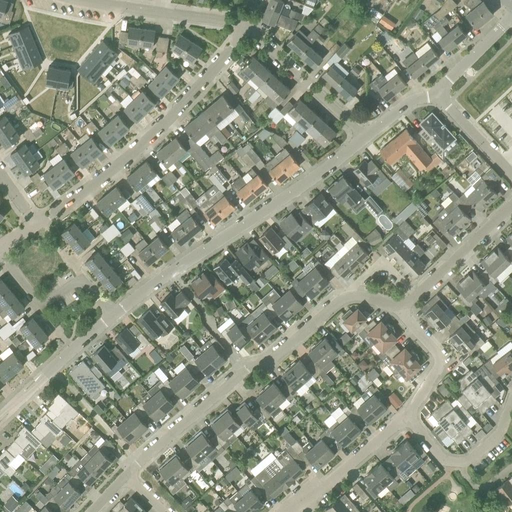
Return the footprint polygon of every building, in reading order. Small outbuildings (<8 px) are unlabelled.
[(293,19),(297,12),(290,9),(290,7),(289,5),(287,4),(285,5),(284,7),(282,6),(284,2),(279,0),(270,0),(267,8),(293,19)] [(452,0),(446,0),(440,10),(433,15),(438,20),(444,15),(457,5),(452,0)] [(483,2),(480,0),(465,0),(464,3),(473,10),(483,2)] [(467,15),(476,28),(494,14),(483,2),(473,10),(467,15)] [(418,7),(412,16),(417,20),(424,11),(418,7)] [(262,20),(274,25),(276,21),(294,28),(297,21),(293,19),(267,8),(262,20)] [(8,10),(5,19),(11,20),(13,12),(11,11),(8,10)] [(301,22),(304,15),(303,14),(297,12),(293,19),(297,21),(298,20),(301,22)] [(424,22),(429,28),(434,27),(442,38),(439,41),(447,51),(457,43),(448,33),(443,26),(438,20),(433,15),(424,22)] [(449,21),(444,15),(438,20),(443,26),(449,21)] [(384,25),(388,19),(384,16),(380,22),(384,25)] [(412,28),(416,22),(411,18),(406,26),(409,28),(412,28)] [(324,30),(323,30),(324,29),(318,24),(314,29),(313,29),(310,33),(316,38),(324,30)] [(456,27),(448,33),(457,43),(467,35),(458,25),(456,27)] [(9,34),(14,46),(33,38),(28,26),(9,34)] [(120,32),(119,42),(140,45),(142,29),(130,27),(129,33),(120,32)] [(153,47),(155,31),(142,29),(140,45),(153,47)] [(313,42),(307,36),(299,29),(287,43),(301,55),(309,46),(313,42)] [(329,35),(324,30),(316,38),(315,39),(321,44),(329,35)] [(191,41),(180,34),(171,49),(182,56),(191,41)] [(387,43),(381,37),(376,42),(382,47),(387,43)] [(38,50),(33,38),(14,46),(18,58),(38,50)] [(103,40),(94,50),(110,64),(119,54),(103,40)] [(182,56),(193,62),(202,48),(191,41),(182,56)] [(333,54),(340,47),(337,43),(329,51),(333,54)] [(350,48),(345,43),(336,53),(342,58),(350,48)] [(419,58),(427,68),(439,57),(432,48),(427,43),(415,53),(419,58)] [(379,56),(384,51),(378,44),(372,49),(379,56)] [(301,55),(315,68),(323,59),(309,46),(301,55)] [(43,62),(38,50),(18,58),(23,70),(43,62)] [(102,74),(110,64),(94,50),(86,60),(102,74)] [(253,56),(241,69),(246,73),(242,78),(246,82),(251,77),(262,65),(253,56)] [(372,63),(365,56),(361,59),(361,60),(368,67),(368,66),(372,63)] [(406,69),(414,78),(427,68),(419,58),(406,69)] [(102,74),(86,60),(78,70),(93,84),(102,74)] [(185,68),(178,62),(174,66),(181,72),(185,68)] [(330,65),(322,74),(336,87),(344,78),(349,72),(338,62),(333,64),(331,66),(330,65)] [(171,87),(180,78),(166,65),(158,75),(171,87)] [(260,86),(272,73),(262,65),(251,77),(260,86)] [(45,84),(57,86),(60,68),(49,66),(45,84)] [(354,66),(351,70),(351,71),(356,76),(360,71),(354,66)] [(60,68),(57,86),(68,88),(71,70),(60,68)] [(143,85),(137,79),(128,70),(124,74),(139,89),(143,85)] [(281,82),(272,73),(260,86),(269,95),(281,82)] [(396,92),(406,84),(398,74),(388,82),(396,92)] [(137,79),(143,85),(147,81),(141,75),(137,79)] [(149,84),(162,96),(171,87),(158,75),(149,84)] [(129,82),(124,77),(118,83),(123,88),(129,82)] [(350,99),(358,90),(344,78),(336,87),(350,99)] [(232,81),(227,85),(235,94),(239,90),(232,81)] [(272,119),(280,111),(276,107),(290,90),(281,82),(269,95),(264,100),(273,108),(267,115),(272,119)] [(388,82),(378,89),(387,100),(396,92),(388,82)] [(248,99),(256,90),(252,86),(244,95),(248,99)] [(111,93),(108,90),(104,93),(109,98),(108,98),(119,109),(123,105),(121,103),(120,103),(121,102),(117,98),(116,99),(111,93)] [(260,95),(256,90),(248,99),(252,103),(260,95)] [(146,112),(155,104),(143,91),(134,100),(146,112)] [(3,105),(6,109),(20,99),(17,95),(3,105)] [(225,117),(234,108),(223,95),(213,103),(225,117)] [(110,104),(109,106),(115,113),(119,109),(108,98),(106,100),(110,104)] [(6,109),(9,114),(23,104),(20,99),(6,109)] [(297,120),(309,108),(299,99),(283,116),(292,125),(297,120)] [(134,100),(124,108),(137,121),(146,112),(134,100)] [(231,135),(225,127),(230,122),(225,117),(213,103),(204,111),(227,139),(231,135)] [(306,129),(318,116),(309,108),(297,120),(306,129)] [(251,119),(244,110),(243,109),(239,113),(239,114),(246,123),(251,119)] [(209,138),(215,133),(222,143),(227,139),(204,111),(194,119),(209,138)] [(280,111),(272,119),(276,123),(284,114),(280,111)] [(120,136),(130,128),(118,114),(108,123),(120,136)] [(454,139),(455,138),(432,114),(421,124),(424,127),(418,133),(443,160),(459,144),(454,139)] [(6,115),(0,119),(0,135),(13,126),(6,115)] [(327,124),(318,116),(306,129),(316,137),(327,124)] [(200,146),(209,138),(194,119),(184,127),(200,146)] [(87,124),(93,131),(97,127),(91,121),(88,124),(87,124)] [(99,131),(110,145),(120,136),(108,123),(99,131)] [(93,131),(87,124),(83,128),(88,134),(93,131)] [(253,132),(257,128),(253,124),(249,128),(253,132)] [(316,137),(325,146),(337,133),(327,124),(316,137)] [(0,135),(0,138),(6,147),(20,136),(13,126),(0,135)] [(23,133),(26,138),(40,128),(39,127),(33,132),(30,128),(23,133)] [(265,127),(257,133),(262,139),(270,133),(265,127)] [(26,138),(29,142),(43,132),(40,128),(26,138)] [(406,151),(421,169),(425,174),(430,170),(426,165),(431,161),(435,166),(442,160),(436,153),(430,158),(406,129),(380,151),(391,164),(406,151)] [(293,143),(301,135),(297,131),(289,139),(293,143)] [(282,137),(275,133),(272,136),(281,148),(287,143),(282,137)] [(305,139),(301,135),(293,143),(297,147),(305,139)] [(91,137),(90,138),(82,145),(93,159),(103,151),(91,137)] [(191,155),(190,154),(176,137),(167,145),(181,163),(189,156),(191,155)] [(66,152),(70,149),(65,142),(60,146),(66,152)] [(248,143),(242,148),(255,164),(261,159),(251,148),(248,143)] [(26,144),(11,154),(18,164),(33,154),(26,144)] [(72,153),(83,167),(93,159),(82,145),(72,153)] [(156,153),(168,167),(173,162),(178,169),(183,165),(181,163),(167,145),(156,153)] [(61,156),(66,152),(60,146),(56,149),(61,156)] [(210,168),(215,165),(224,158),(224,157),(218,150),(213,154),(209,157),(207,155),(200,146),(195,150),(210,168)] [(233,152),(234,154),(237,151),(250,168),(255,164),(242,148),(241,147),(237,149),(236,149),(233,152)] [(289,174),(300,165),(291,154),(285,148),(281,152),(275,156),(289,174)] [(300,153),(308,162),(312,158),(305,149),(300,153)] [(210,168),(195,150),(190,154),(191,155),(189,156),(191,158),(193,157),(205,171),(210,168)] [(470,163),(477,156),(473,151),(465,158),(470,163)] [(18,164),(26,175),(40,164),(33,154),(18,164)] [(275,156),(269,161),(265,165),(270,171),(269,172),(279,183),(289,174),(275,156)] [(64,158),(63,159),(54,166),(65,181),(75,173),(64,158)] [(372,190),(377,185),(386,176),(372,160),(367,165),(364,162),(364,161),(354,170),(372,190)] [(157,173),(147,161),(137,169),(147,181),(157,173)] [(44,174),(55,188),(65,181),(54,166),(44,174)] [(501,178),(491,167),(472,185),(490,204),(495,200),(493,198),(497,194),(492,189),(497,184),(495,183),(501,178)] [(137,169),(127,177),(137,190),(147,181),(137,169)] [(223,184),(228,180),(218,169),(213,173),(223,184)] [(257,194),(267,186),(258,174),(257,175),(252,169),(242,177),(257,194)] [(413,184),(400,169),(391,177),(404,191),(413,184)] [(166,174),(173,183),(178,179),(170,170),(166,174)] [(30,178),(36,185),(43,179),(37,172),(30,178)] [(218,188),(223,184),(213,173),(212,175),(208,178),(218,188)] [(162,178),(169,186),(173,183),(166,174),(162,178)] [(362,197),(343,175),(328,188),(339,200),(343,197),(351,206),(362,197)] [(242,177),(232,186),(237,192),(246,203),(257,194),(242,177)] [(48,186),(43,179),(36,185),(41,191),(48,186)] [(473,203),(480,211),(484,207),(485,208),(490,204),(472,185),(464,193),(459,198),(468,207),(473,203)] [(126,198),(116,186),(107,194),(117,206),(126,198)] [(224,215),(235,206),(225,196),(220,190),(209,198),(214,205),(215,204),(224,215)] [(176,196),(189,212),(194,208),(185,197),(181,192),(176,196)] [(467,223),(471,219),(464,211),(468,207),(459,198),(454,192),(449,196),(453,200),(444,208),(464,229),(468,224),(467,223)] [(194,208),(199,204),(190,193),(185,197),(194,208)] [(107,194),(97,202),(107,214),(117,206),(107,194)] [(313,223),(318,219),(319,220),(333,208),(321,194),(307,206),(312,212),(307,217),(313,223)] [(147,203),(140,195),(136,199),(143,206),(148,212),(150,210),(145,204),(147,203)] [(363,201),(376,215),(383,209),(370,195),(363,201)] [(204,213),(214,224),(224,215),(215,204),(214,205),(209,198),(205,202),(204,203),(199,207),(205,213),(204,213)] [(143,206),(136,199),(132,202),(138,210),(142,207),(143,206)] [(422,216),(423,217),(428,213),(425,209),(423,207),(419,210),(418,211),(422,216)] [(92,208),(88,211),(95,219),(99,216),(92,208)] [(154,221),(161,229),(165,225),(159,217),(161,215),(156,208),(148,213),(152,218),(154,221)] [(448,230),(454,236),(458,232),(459,233),(464,229),(444,208),(438,213),(439,217),(433,222),(444,234),(448,230)] [(281,222),(280,223),(296,241),(313,226),(300,212),(295,217),(291,213),(286,218),(285,217),(280,221),(281,222)] [(397,213),(391,218),(397,224),(403,219),(402,218),(404,216),(401,212),(399,215),(397,213)] [(191,236),(201,228),(192,216),(182,224),(191,236)] [(154,221),(150,224),(156,232),(161,229),(154,221)] [(346,221),(341,226),(350,235),(355,230),(346,221)] [(70,242),(82,232),(74,223),(62,233),(70,242)] [(102,233),(109,227),(105,223),(100,227),(100,231),(102,233)] [(116,236),(121,232),(117,228),(113,223),(109,227),(112,232),(116,236)] [(172,232),(175,236),(182,244),(191,236),(182,224),(172,232)] [(395,234),(390,239),(383,245),(388,251),(386,253),(388,256),(408,237),(409,237),(399,226),(393,232),(395,234)] [(112,232),(109,227),(102,233),(101,234),(105,238),(112,232)] [(260,238),(262,240),(273,253),(283,245),(287,249),(293,244),(285,235),(281,239),(271,228),(268,231),(266,231),(265,232),(263,235),(260,238)] [(325,241),(331,236),(325,229),(320,234),(325,241)] [(369,255),(355,240),(360,236),(355,231),(351,235),(352,236),(343,244),(349,250),(363,265),(366,262),(364,260),(369,255)] [(79,252),(90,242),(82,232),(70,242),(79,252)] [(116,236),(112,232),(105,238),(108,242),(116,236)] [(129,239),(124,232),(118,237),(124,246),(129,239)] [(425,239),(431,245),(435,240),(430,234),(425,239)] [(159,256),(168,248),(158,236),(148,244),(159,256)] [(341,241),(336,236),(332,239),(332,240),(337,245),(341,241)] [(379,243),(376,236),(368,239),(371,246),(379,243)] [(393,256),(398,261),(416,245),(408,237),(388,256),(391,258),(393,256)] [(439,237),(437,240),(435,241),(443,249),(447,245),(439,237)] [(139,252),(149,265),(159,256),(148,244),(144,238),(135,246),(140,252),(139,252)] [(124,246),(131,254),(135,250),(129,242),(124,246)] [(269,257),(261,247),(255,251),(248,243),(237,252),(250,268),(255,263),(259,266),(269,257)] [(418,258),(417,257),(424,251),(420,248),(417,243),(416,245),(398,261),(403,267),(401,269),(403,272),(418,258)] [(127,257),(131,254),(124,246),(120,249),(127,257)] [(311,252),(307,247),(300,253),(305,258),(311,252)] [(506,256),(498,247),(489,255),(503,269),(510,262),(511,264),(511,253),(510,251),(506,256)] [(361,267),(363,265),(349,250),(341,257),(353,270),(359,265),(361,267)] [(99,251),(86,261),(94,271),(106,261),(99,251)] [(489,255),(481,262),(489,271),(485,275),(494,284),(499,280),(496,275),(503,269),(489,255)] [(338,279),(342,275),(347,280),(350,277),(348,275),(353,270),(341,257),(329,270),(338,279)] [(253,279),(236,259),(230,264),(225,258),(214,267),(219,273),(223,278),(228,284),(239,274),(247,284),(248,283),(252,288),(256,285),(253,279)] [(413,277),(426,266),(418,258),(403,272),(406,274),(408,272),(413,277)] [(293,271),(299,266),(293,259),(287,263),(293,271)] [(328,271),(318,260),(313,264),(316,267),(308,275),(320,289),(329,282),(323,275),(328,271)] [(114,271),(106,261),(94,271),(102,280),(114,271)] [(280,269),(286,265),(282,261),(277,265),(280,269)] [(274,264),(263,273),(268,280),(280,270),(274,264)] [(128,280),(133,276),(137,280),(141,277),(135,269),(125,277),(128,280)] [(481,279),(473,270),(464,278),(478,293),(484,299),(496,287),(494,284),(485,275),(481,279)] [(110,290),(122,280),(114,271),(102,280),(110,290)] [(225,288),(215,276),(211,280),(203,272),(191,283),(203,296),(209,291),(215,297),(225,288)] [(262,275),(256,280),(262,287),(268,281),(262,275)] [(304,288),(312,297),(313,296),(314,297),(320,292),(319,290),(320,289),(308,275),(299,282),(296,279),(292,283),(300,292),(304,288)] [(130,286),(137,280),(133,276),(128,280),(126,281),(127,282),(130,286)] [(464,278),(456,286),(464,295),(460,298),(469,308),(476,315),(482,310),(475,302),(478,300),(474,296),(478,293),(464,278)] [(1,279),(0,279),(0,295),(9,288),(1,279)] [(301,306),(303,304),(296,296),(300,292),(292,283),(287,287),(290,290),(282,297),(294,312),(295,311),(296,312),(302,306),(301,306)] [(0,311),(0,312),(0,311),(0,312),(17,298),(9,288),(0,295),(0,311)] [(190,301),(182,291),(174,298),(171,294),(160,303),(174,318),(184,309),(183,307),(190,301)] [(278,311),(286,319),(294,312),(282,297),(277,292),(264,303),(266,305),(274,315),(278,311)] [(448,307),(441,299),(436,294),(428,302),(432,307),(424,313),(428,318),(426,320),(429,324),(448,307)] [(9,313),(13,318),(25,308),(17,298),(0,312),(0,313),(3,318),(9,313)] [(501,303),(495,308),(501,315),(507,311),(501,303)] [(275,328),(277,327),(270,318),(274,315),(266,305),(261,309),(264,312),(256,320),(268,334),(269,333),(276,329),(275,328)] [(222,306),(212,310),(215,317),(224,313),(222,306)] [(450,328),(459,320),(448,307),(429,324),(433,327),(435,325),(439,330),(446,323),(450,328)] [(341,317),(345,321),(344,321),(352,330),(354,328),(358,333),(363,329),(368,324),(364,319),(370,314),(371,314),(364,310),(364,311),(362,313),(358,309),(353,313),(350,309),(341,317)] [(163,336),(174,326),(165,316),(162,313),(156,318),(150,310),(138,320),(153,338),(160,332),(163,336)] [(488,315),(483,319),(487,326),(493,322),(488,315)] [(33,317),(20,327),(28,337),(41,327),(33,317)] [(501,317),(497,323),(504,327),(508,321),(501,317)] [(459,320),(450,328),(448,330),(452,334),(449,337),(453,341),(451,343),(454,347),(474,330),(466,321),(464,323),(460,319),(459,320)] [(260,342),(268,334),(256,320),(247,327),(244,324),(240,328),(248,337),(252,333),(260,342)] [(363,329),(375,342),(393,326),(387,323),(385,326),(381,322),(378,325),(373,320),(368,324),(363,329)] [(9,321),(1,328),(5,332),(13,326),(9,321)] [(221,333),(230,344),(235,340),(240,346),(242,345),(243,347),(249,341),(248,340),(249,339),(248,337),(240,328),(234,321),(221,333)] [(13,326),(5,332),(8,337),(16,331),(16,330),(13,326)] [(393,326),(375,342),(387,355),(397,347),(393,342),(396,339),(392,334),(395,332),(395,333),(396,332),(393,326)] [(28,337),(36,347),(49,337),(41,327),(28,337)] [(127,327),(115,338),(128,353),(137,345),(141,350),(150,342),(141,332),(136,337),(127,327)] [(1,328),(0,328),(0,335),(4,340),(8,337),(5,332),(1,328)] [(471,355),(474,352),(480,347),(485,342),(474,330),(454,347),(458,351),(460,349),(464,353),(467,351),(471,355)] [(344,339),(341,336),(338,339),(344,345),(351,338),(349,335),(344,339)] [(21,342),(16,337),(12,340),(17,346),(21,342)] [(224,349),(214,337),(201,348),(204,352),(217,367),(218,366),(219,367),(225,362),(224,360),(226,359),(218,351),(222,348),(224,349)] [(321,339),(316,344),(330,360),(338,352),(341,355),(345,351),(335,339),(330,343),(326,338),(323,340),(321,339)] [(316,361),(311,364),(319,374),(323,378),(326,375),(326,372),(335,365),(330,360),(316,344),(310,348),(312,350),(309,352),(316,361)] [(111,376),(128,361),(118,348),(114,352),(112,350),(110,351),(104,345),(93,355),(111,376)] [(397,347),(387,355),(382,360),(394,373),(399,369),(417,353),(411,350),(412,351),(409,353),(405,349),(401,352),(397,347)] [(480,347),(474,352),(478,356),(484,351),(480,347)] [(511,348),(501,357),(511,370),(511,348)] [(149,354),(157,363),(163,359),(154,349),(149,354)] [(33,350),(25,357),(28,361),(36,355),(33,350)] [(359,355),(355,351),(351,355),(354,359),(359,355)] [(14,373),(24,365),(13,352),(4,361),(14,373)] [(201,366),(208,374),(217,367),(204,352),(196,359),(193,356),(189,360),(197,370),(201,366)] [(417,353),(399,369),(411,383),(421,374),(417,369),(420,366),(416,361),(419,359),(420,359),(417,353)] [(498,353),(489,359),(483,364),(494,377),(495,378),(500,374),(503,377),(508,373),(509,376),(511,373),(511,370),(501,357),(498,353)] [(469,357),(463,362),(466,366),(472,361),(469,357)] [(191,389),(199,382),(192,374),(197,370),(189,360),(184,364),(182,362),(173,369),(178,375),(191,389)] [(319,374),(311,364),(307,368),(300,360),(297,363),(295,361),(290,366),(308,387),(316,380),(315,378),(319,374)] [(0,363),(0,375),(4,381),(14,373),(4,361),(0,363)] [(99,392),(105,387),(98,378),(102,375),(94,365),(90,369),(83,361),(69,372),(91,399),(93,397),(94,399),(96,399),(100,395),(100,393),(99,392)] [(483,364),(480,367),(486,374),(480,380),(472,370),(464,376),(476,392),(494,377),(483,364)] [(290,383),(285,387),(293,396),(298,392),(301,395),(309,388),(308,387),(290,366),(284,371),(286,372),(283,375),(290,383)] [(163,382),(167,379),(168,378),(159,367),(154,372),(163,382)] [(373,380),(380,374),(374,368),(367,374),(373,380)] [(175,388),(182,397),(184,395),(184,396),(190,391),(190,390),(191,389),(178,375),(170,382),(167,379),(163,383),(171,392),(175,388)] [(476,392),(464,376),(456,383),(464,393),(457,399),(462,404),(476,392)] [(354,385),(359,381),(355,377),(350,381),(354,385)] [(448,377),(443,381),(448,387),(453,382),(448,377)] [(476,392),(489,407),(497,400),(489,390),(499,382),(495,378),(494,377),(476,392)] [(382,384),(377,378),(373,382),(378,387),(382,384)] [(172,405),(174,404),(166,396),(171,392),(163,383),(158,387),(156,385),(148,392),(165,412),(166,411),(167,411),(173,406),(172,405)] [(291,403),(289,400),(293,396),(285,387),(281,391),(274,383),(271,385),(269,384),(264,389),(278,405),(282,410),(291,403)] [(437,388),(444,397),(450,391),(444,383),(437,388)] [(366,401),(379,417),(385,412),(384,411),(387,408),(380,400),(384,396),(376,387),(375,388),(372,385),(365,391),(370,397),(366,401)] [(264,406),(259,410),(266,417),(267,419),(272,415),(269,412),(278,405),(264,389),(258,393),(260,395),(257,397),(264,406)] [(149,411),(156,419),(165,412),(148,392),(140,399),(141,401),(137,405),(145,415),(149,411)] [(326,396),(322,392),(318,396),(322,400),(326,396)] [(467,410),(466,409),(473,403),(481,414),(489,407),(476,392),(462,404),(467,410)] [(73,419),(79,413),(59,393),(52,400),(54,402),(48,408),(50,409),(46,413),(55,422),(59,418),(58,416),(64,411),(73,419)] [(403,402),(399,398),(392,404),(396,408),(403,402)] [(456,410),(447,400),(439,407),(452,422),(467,410),(462,404),(462,405),(456,410)] [(374,422),(379,417),(366,401),(357,408),(355,405),(350,409),(358,419),(363,415),(370,423),(373,420),(374,422)] [(266,417),(259,410),(258,408),(253,412),(249,407),(244,402),(236,409),(240,414),(248,424),(250,425),(258,418),(261,422),(266,417)] [(314,408),(310,403),(305,408),(309,413),(314,408)] [(146,428),(148,427),(140,418),(145,415),(137,405),(132,409),(135,412),(126,420),(139,434),(140,435),(147,429),(146,428)] [(336,419),(337,420),(353,440),(359,435),(358,433),(361,431),(354,423),(358,419),(350,409),(347,405),(342,410),(344,412),(336,419)] [(430,412),(425,405),(421,411),(425,416),(430,412)] [(471,414),(476,410),(472,405),(467,409),(471,414)] [(452,422),(439,407),(431,414),(440,424),(433,429),(437,435),(452,422)] [(248,424),(240,414),(235,418),(231,413),(227,408),(219,416),(232,432),(241,424),(243,428),(248,424)] [(452,422),(465,438),(473,431),(465,421),(471,415),(467,410),(452,422)] [(64,430),(55,422),(46,413),(39,420),(41,422),(31,432),(42,443),(47,447),(57,436),(64,430)] [(232,432),(219,416),(210,423),(214,428),(218,432),(214,436),(222,446),(227,442),(224,439),(232,432)] [(115,424),(111,428),(120,439),(119,437),(123,433),(130,442),(139,434),(126,420),(118,427),(115,424)] [(324,432),(332,441),(337,437),(344,445),(347,443),(348,444),(353,440),(337,420),(329,428),(324,432)] [(457,444),(465,438),(452,422),(437,435),(442,440),(449,434),(457,444)] [(487,432),(492,427),(488,424),(488,423),(483,427),(487,432)] [(25,459),(35,448),(36,450),(42,443),(31,432),(24,426),(18,432),(20,434),(14,440),(10,445),(19,453),(25,459)] [(486,434),(482,429),(475,435),(479,440),(486,434)] [(100,434),(95,430),(90,435),(95,439),(100,434)] [(225,449),(222,446),(214,436),(209,440),(206,436),(201,431),(193,438),(207,454),(212,460),(225,449)] [(322,439),(314,446),(328,462),(333,457),(332,456),(335,453),(328,445),(332,441),(324,432),(319,436),(322,439)] [(66,434),(60,441),(65,446),(71,439),(66,434)] [(442,440),(437,435),(435,437),(443,446),(445,444),(442,440)] [(193,455),(188,459),(196,468),(201,464),(198,461),(207,454),(193,438),(184,446),(189,450),(193,455)] [(115,447),(106,439),(105,440),(102,443),(111,451),(115,447)] [(309,441),(302,447),(296,440),(290,445),(298,455),(306,464),(311,460),(318,468),(321,465),(322,467),(328,462),(314,446),(309,441)] [(427,454),(419,445),(414,449),(407,441),(403,443),(398,447),(411,463),(420,455),(422,458),(427,454)] [(111,451),(102,443),(98,447),(95,445),(89,451),(105,468),(112,460),(107,455),(111,451)] [(9,463),(19,453),(10,445),(6,449),(0,455),(0,454),(0,467),(10,477),(17,470),(9,463)] [(304,470),(296,462),(294,459),(298,455),(290,445),(287,448),(276,458),(283,466),(295,479),(304,470)] [(416,468),(411,463),(398,447),(393,452),(390,455),(397,463),(393,467),(401,476),(404,481),(409,477),(408,475),(416,468)] [(80,460),(97,476),(105,468),(89,451),(80,460)] [(72,457),(68,453),(64,457),(68,461),(72,457)] [(167,461),(181,476),(183,480),(196,468),(188,459),(184,463),(180,458),(176,453),(167,461)] [(73,467),(76,471),(72,475),(80,483),(84,479),(90,484),(97,476),(80,460),(73,467)] [(247,465),(243,460),(238,464),(242,469),(247,465)] [(273,460),(264,468),(283,489),(295,479),(283,466),(281,468),(273,460)] [(40,468),(46,474),(53,467),(46,461),(40,468)] [(175,487),(172,483),(181,476),(167,461),(158,468),(163,473),(167,477),(162,481),(170,491),(175,487)] [(432,462),(425,468),(431,474),(437,468),(432,462)] [(58,463),(54,468),(58,471),(62,467),(58,463)] [(398,483),(396,480),(401,476),(393,467),(388,471),(381,463),(378,466),(377,465),(372,470),(389,490),(398,483)] [(283,489),(264,468),(255,476),(258,479),(253,483),(261,492),(266,488),(273,497),(283,489)] [(371,486),(367,490),(375,499),(379,495),(381,497),(389,490),(372,470),(367,475),(364,478),(371,486)] [(234,477),(229,472),(225,475),(230,481),(234,477)] [(72,475),(71,476),(67,473),(57,484),(74,500),(82,492),(76,487),(80,483),(72,475)] [(228,480),(225,477),(220,481),(223,485),(228,480)] [(251,489),(242,497),(256,511),(260,506),(264,504),(257,496),(261,492),(253,483),(249,478),(244,482),(251,489)] [(511,489),(506,481),(495,490),(508,506),(511,503),(511,489)] [(26,491),(30,487),(25,482),(21,487),(26,491)] [(357,483),(352,487),(360,496),(365,492),(357,483)] [(66,508),(74,500),(57,484),(45,496),(48,499),(57,508),(61,503),(66,508)] [(416,492),(420,488),(416,484),(412,488),(416,492)] [(398,499),(402,504),(414,494),(410,489),(398,499)] [(238,491),(229,498),(228,497),(223,501),(233,511),(238,511),(240,511),(255,511),(256,511),(242,497),(238,491)] [(341,511),(353,503),(345,494),(326,510),(327,511),(341,511)] [(11,511),(19,502),(13,496),(10,500),(9,499),(4,505),(11,511)] [(186,508),(193,501),(189,496),(181,503),(186,508)] [(115,511),(132,511),(139,505),(131,497),(124,504),(120,500),(112,509),(115,511)] [(39,511),(53,511),(57,508),(48,499),(45,503),(46,505),(39,511)] [(233,511),(223,501),(219,504),(225,511),(224,511),(233,511)] [(359,511),(360,511),(353,503),(341,511),(359,511)]
